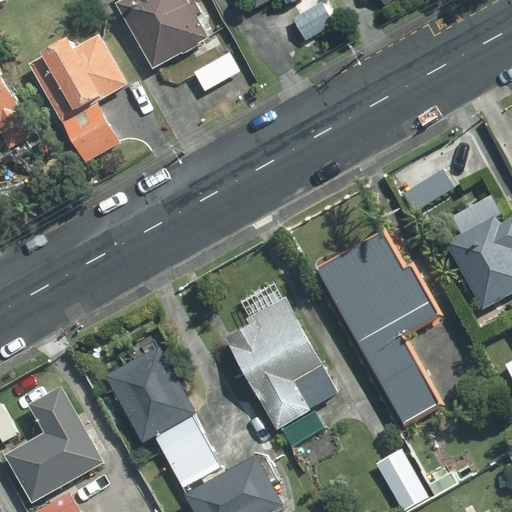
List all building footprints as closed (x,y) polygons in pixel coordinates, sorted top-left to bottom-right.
[(128,0),(122,4),(157,67),(212,37),(199,14),(204,12),(199,2),(194,5),(191,0),(128,0)] [(325,3),(298,19),(309,39),(337,24),(325,3)] [(78,41),(36,65),(90,161),(123,143),(100,101),(131,83),(105,36),(82,49),(78,41)] [(245,72),(232,51),(198,73),(211,93),(245,72)] [(39,133),(0,62),(0,131),(5,129),(14,147),(39,133)] [(13,150),(2,156),(8,165),(18,159),(13,150)] [(447,169),(407,194),(418,212),(458,187),(447,169)] [(500,216),(451,243),(488,309),(511,295),(511,221),(505,225),(500,216)] [(389,231),(320,269),(408,428),(447,406),(408,335),(445,314),(417,263),(409,268),(389,231)] [(342,393),(291,299),(253,320),(256,326),(233,339),(283,428),(285,427),(294,445),(327,427),(316,407),(342,393)] [(147,442),(160,435),(195,416),(199,414),(164,348),(112,376),(147,442)] [(11,456),(37,502),(108,462),(66,389),(36,406),(51,433),(11,456)] [(223,467),(195,416),(160,435),(193,497),(196,495),(209,488),(203,478),(223,467)] [(431,497),(405,451),(380,465),(406,511),(431,497)] [(266,457),(209,488),(196,495),(204,511),(279,511),(291,505),(266,457)] [(433,482),(439,494),(460,482),(455,471),(433,482)] [(39,511),(82,511),(83,511),(73,494),(39,511)]
